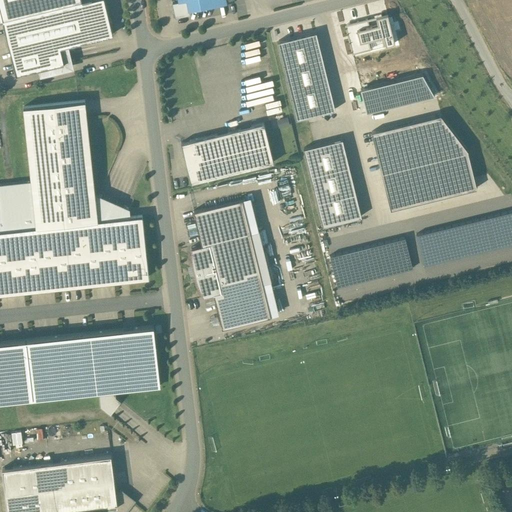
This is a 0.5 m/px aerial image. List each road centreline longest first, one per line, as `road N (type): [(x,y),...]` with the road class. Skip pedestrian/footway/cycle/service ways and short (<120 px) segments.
road 1 (residential): [(174,511),(192,475),(194,438),(142,49)]
road 2 (unknown): [(179,330),(260,318),(296,297),(252,180),(162,203)]
road 3 (residential): [(350,0),(142,49)]
